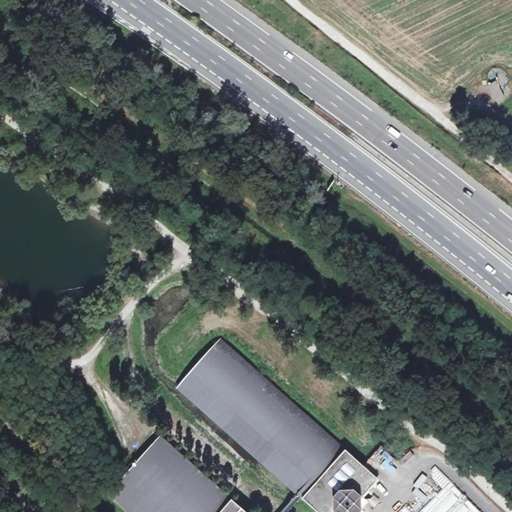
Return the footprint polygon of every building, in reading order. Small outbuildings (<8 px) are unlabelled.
[(492,100),(510,95),(505,76),(487,81),(492,100)] [(353,511),(380,482),(221,341),(179,389),(317,511),(353,511)] [(245,511),(160,436),(110,492),(132,511),(245,511)] [(375,470),(382,477),(390,469),(383,462),(388,458),(379,449),(364,463),(373,472),(375,470)] [(478,511),(449,483),(420,511),(478,511)] [(379,501),(374,495),(368,502),(374,507),(379,501)]
